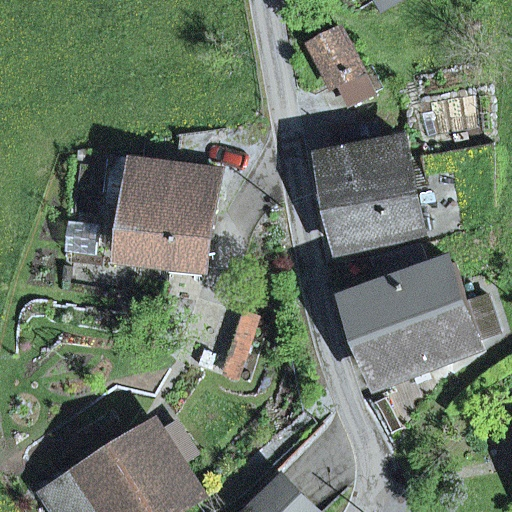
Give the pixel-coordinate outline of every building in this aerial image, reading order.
[(313,47),(333,88),(343,83),(364,72),(345,32),(313,47)] [(343,83),(353,103),(374,93),(364,72),(343,83)] [(328,154),(345,247),(424,233),(405,140),(328,154)] [(137,206),(130,257),(205,267),(218,171),(115,158),(109,203),(137,206)] [(356,298),(384,380),(429,363),(430,366),(464,356),(464,349),(501,333),(489,297),(469,303),(456,266),(432,273),(424,246),(379,258),(388,287),(356,298)] [(186,511),(202,502),(159,431),(84,478),(85,480),(71,489),(70,486),(47,500),(54,511),(186,511)] [(263,511),(315,511),(286,481),(258,507),(263,511)]
